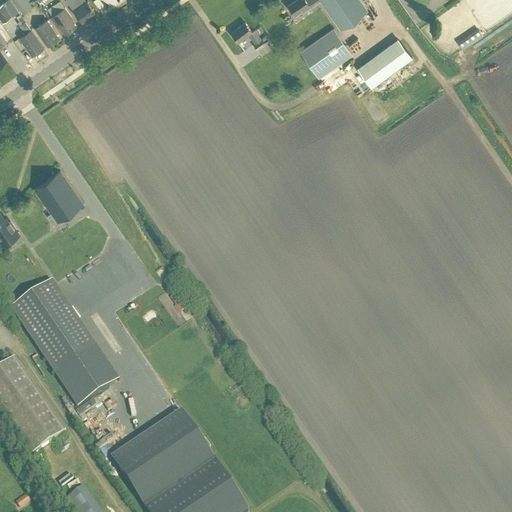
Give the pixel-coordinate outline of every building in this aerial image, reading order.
[(28,0),(14,0),(23,13),(33,6),(28,0)] [(66,0),(82,22),(96,12),(88,0),(66,0)] [(293,0),(288,4),(295,15),(301,10),(302,12),(319,0),(320,0),(341,30),(367,11),(360,0),(293,0)] [(4,2),(0,4),(0,18),(3,22),(13,16),(4,2)] [(70,16),(71,16),(65,6),(51,16),(58,25),(59,24),(65,33),(76,25),(70,16)] [(15,19),(20,17),(17,7),(12,9),(15,19)] [(48,19),(36,27),(48,44),(60,36),(48,19)] [(19,37),(32,55),(44,47),(26,20),(20,25),(25,33),(19,37)] [(253,44),(257,49),(266,43),(262,38),(261,38),(254,29),(252,31),(245,21),(231,32),(238,42),(248,34),(255,43),(253,44)] [(352,53),(334,27),(300,51),(318,77),(352,53)] [(478,27),(464,36),(469,44),(483,35),(478,27)] [(360,60),(366,69),(406,41),(400,33),(360,60)] [(407,42),(365,70),(373,81),(415,53),(407,42)] [(60,169),(34,187),(51,212),(48,215),(56,227),(68,218),(66,215),(83,203),(60,169)] [(0,240),(3,245),(19,234),(10,220),(9,221),(5,217),(4,218),(0,211),(0,240)] [(119,383),(52,283),(11,311),(78,411),(119,383)] [(0,369),(0,409),(32,457),(65,434),(14,360),(0,369)] [(181,413),(111,460),(145,510),(215,463),(181,413)] [(247,511),(215,463),(145,510),(145,511),(247,511)] [(26,497),(16,505),(20,511),(31,504),(26,497)]
